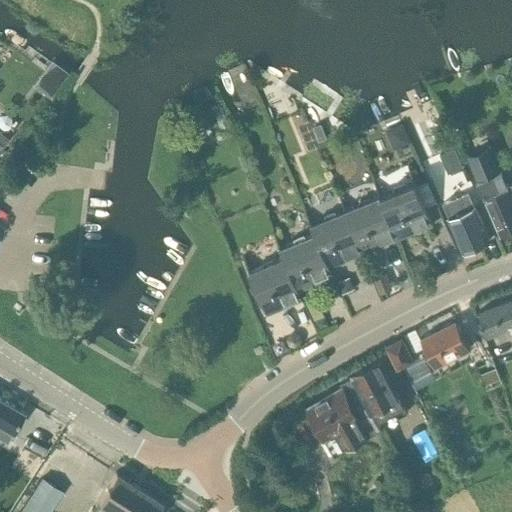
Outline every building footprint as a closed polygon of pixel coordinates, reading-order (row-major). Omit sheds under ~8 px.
[(320,123),(312,126),(316,134),(324,131),(320,123)] [(441,125),(429,130),(436,145),(448,140),(441,125)] [(0,150),(8,139),(1,133),(1,131),(0,130),(0,150)] [(492,145),(467,156),(481,191),(483,194),(489,207),(501,235),(504,234),(506,235),(511,232),(511,183),(509,185),(508,184),(502,169),(497,157),(492,145)] [(454,148),(439,154),(448,173),(462,166),(454,148)] [(263,183),(256,186),(259,194),(266,191),(263,183)] [(380,197),(398,240),(433,225),(415,183),(380,197)] [(470,251),(476,249),(477,245),(489,240),(475,207),(470,193),(443,204),(449,218),(463,251),(466,250),(470,251)] [(364,254),(398,240),(380,197),(346,211),(364,254)] [(331,268),(364,254),(346,211),(312,226),(315,235),(330,269),(331,268)] [(335,277),(331,268),(330,269),(315,235),(281,249),(285,258),(286,258),(299,291),(300,291),(335,277)] [(304,300),(300,291),(299,291),(286,258),(285,258),(250,273),(268,315),(304,300)] [(418,258),(408,262),(413,274),(422,271),(418,258)] [(380,293),(392,289),(386,273),(374,278),(380,293)] [(350,277),(337,282),(342,293),(354,288),(350,277)] [(488,337),(507,329),(506,325),(511,322),(511,298),(478,311),(488,337)] [(314,321),(318,330),(328,326),(324,316),(314,321)] [(435,365),(471,347),(457,320),(421,338),(435,365)] [(288,334),(286,340),(288,345),(294,348),(300,345),(302,340),(300,334),(294,332),(288,334)] [(397,367),(413,358),(401,336),(385,345),(397,367)] [(258,356),(265,352),(261,346),(254,350),(258,356)] [(353,375),(382,426),(407,412),(397,393),(379,361),(353,375)] [(336,451),(382,426),(353,375),(352,376),(355,382),(342,389),(341,387),(308,406),(325,435),(331,448),(336,451)] [(0,423),(12,430),(23,412),(0,398),(0,423)] [(115,472),(89,511),(156,511),(163,503),(115,472)] [(420,472),(414,479),(417,488),(427,488),(432,482),(429,474),(420,472)] [(42,477),(20,511),(48,511),(62,490),(42,477)]
